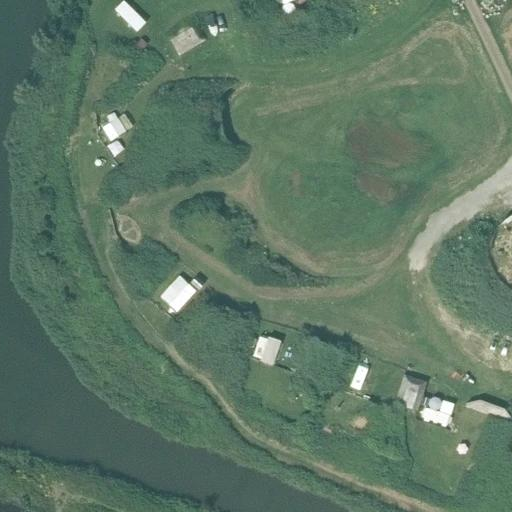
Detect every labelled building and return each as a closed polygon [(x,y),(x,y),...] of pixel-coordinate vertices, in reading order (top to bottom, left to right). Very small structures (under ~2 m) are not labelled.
[(193,22),(166,38),(178,58),(205,42),(193,22)] [(186,152),(242,147),(236,146),(233,145),(229,143),(226,141),(223,138),(222,135),(221,133),(219,113),(218,109),(218,104),(219,101),(220,99),(222,95),(226,92),(229,90),(234,88),(181,93),(186,152)] [(132,194),(136,191),(129,177),(114,185),(121,199),(126,197),(132,194)] [(213,213),(202,205),(186,228),(225,255),(240,233),(221,219),(213,213)] [(511,216),(508,219),(501,224),(494,232),(490,240),(487,250),(486,258),(487,265),(490,273),(494,280),(499,285),(504,290),(509,293),(511,293),(511,216)] [(216,309),(205,305),(194,341),(235,354),(247,318),(237,315),(216,309)] [(319,346),(307,342),(296,378),(337,391),(348,355),(334,351),(319,346)] [(403,376),(394,406),(417,413),(427,383),(419,381),(418,382),(408,379),(408,377),(403,376)] [(479,403),(465,408),(449,451),(495,467),(510,425),(505,412),(479,403)]
